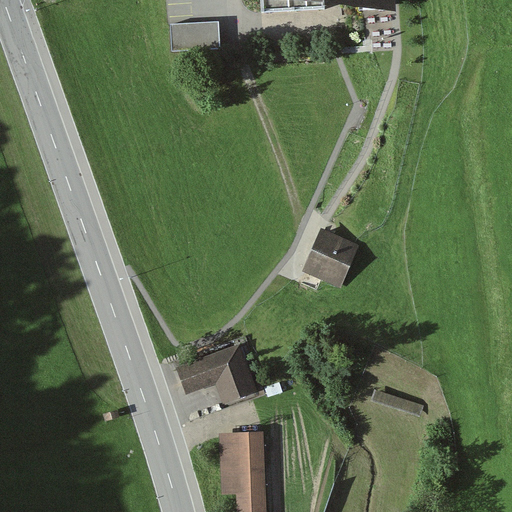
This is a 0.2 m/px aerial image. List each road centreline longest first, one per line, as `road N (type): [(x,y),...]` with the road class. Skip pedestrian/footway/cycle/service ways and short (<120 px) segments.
road 1 (tertiary): [(4,0),(181,511)]
road 2 (track): [(237,44),(306,223)]
